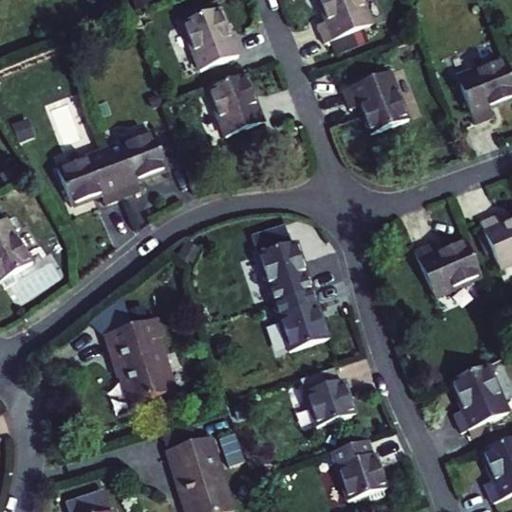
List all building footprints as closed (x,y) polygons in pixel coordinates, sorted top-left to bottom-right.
[(323,46),(371,27),(360,0),(317,0),(327,24),(316,28),(323,46)] [(181,25),(200,74),(238,59),(219,10),(181,25)] [(511,101),(511,82),(504,61),(456,80),(475,127),(492,120),(488,111),(511,101)] [(370,136),(407,121),(389,73),(341,92),(348,110),(358,106),(370,136)] [(244,78),(207,92),(226,139),(262,125),(244,78)] [(153,135),(105,153),(123,199),(140,192),(137,183),(167,172),(153,135)] [(105,153),(58,172),(72,208),(101,197),(105,206),(123,199),(105,153)] [(500,270),(511,264),(511,222),(502,227),(498,218),(480,226),(500,270)] [(0,224),(0,284),(5,291),(17,283),(13,277),(32,265),(13,235),(19,231),(13,221),(7,224),(5,222),(0,224)] [(482,279),(466,242),(438,254),(434,245),(414,253),(434,299),(482,279)] [(281,302),(311,292),(295,244),(258,257),(270,292),(277,290),(281,302)] [(278,319),(289,354),(327,342),(311,292),(281,302),(285,316),(278,319)] [(114,355),(130,407),(173,393),(157,343),(162,341),(156,321),(105,338),(111,355),(114,355)] [(486,367),(450,383),(462,411),(453,415),(461,433),(506,414),(486,367)] [(334,369),(304,379),(309,394),(305,395),(316,429),(355,417),(344,383),(339,384),(334,369)] [(182,494),(187,511),(233,511),(210,439),(166,453),(179,495),(182,494)] [(511,439),(481,453),(493,482),(484,486),(492,504),(511,495),(511,439)] [(364,443),(333,453),(338,467),(335,468),(346,502),(384,491),(372,456),(368,458),(364,443)]
